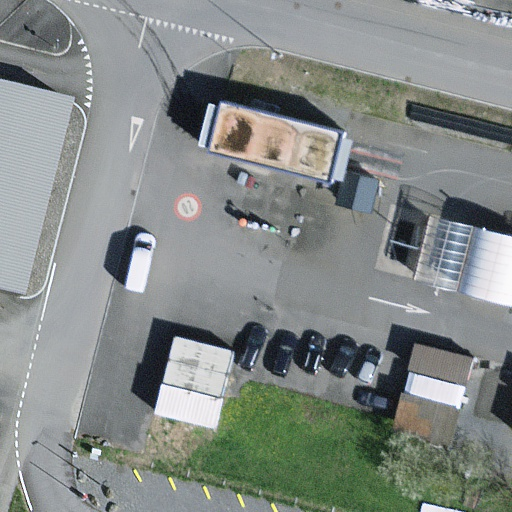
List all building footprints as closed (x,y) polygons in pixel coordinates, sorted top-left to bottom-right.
[(62,102),(0,86),(0,297),(12,301),(62,102)] [(346,135),(214,100),(200,152),(332,187),(346,135)] [(455,294),(474,226),(433,215),(415,283),(455,294)] [(511,310),(511,236),(474,226),(455,294),(511,310)] [(157,405),(218,419),(236,340),(175,326),(157,405)] [(413,336),(400,427),(460,435),(473,344),(413,336)]
